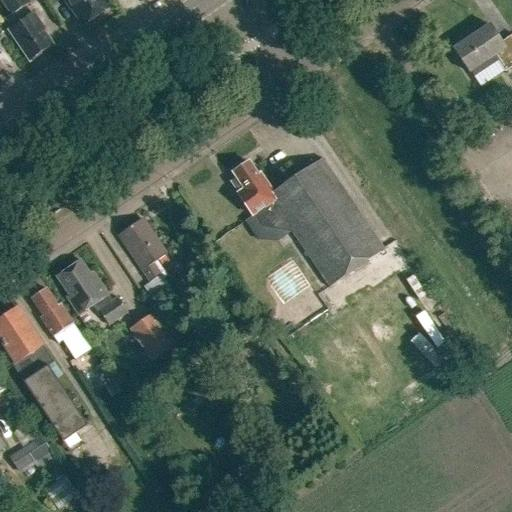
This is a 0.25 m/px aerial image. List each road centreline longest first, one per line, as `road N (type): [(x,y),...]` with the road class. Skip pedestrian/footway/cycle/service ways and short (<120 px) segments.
road 1 (residential): [(0,272),(293,72)]
road 2 (secondary): [(0,138),(204,0)]
road 3 (residential): [(293,72),(400,0)]
